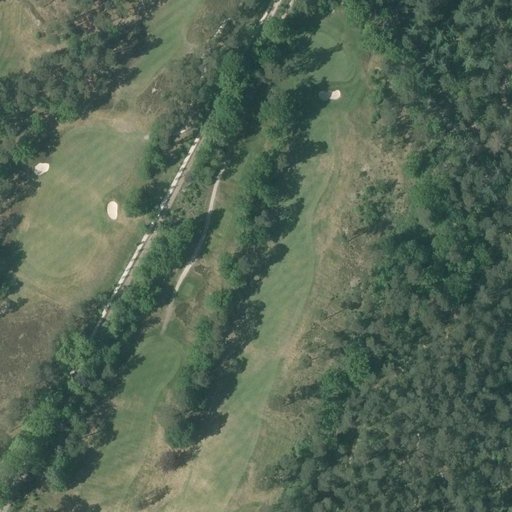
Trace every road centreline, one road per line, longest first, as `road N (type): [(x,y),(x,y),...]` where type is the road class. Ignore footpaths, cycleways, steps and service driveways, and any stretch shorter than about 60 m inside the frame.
road 1 (track): [(1,511),(279,0)]
road 2 (unknown): [(500,205),(367,0)]
